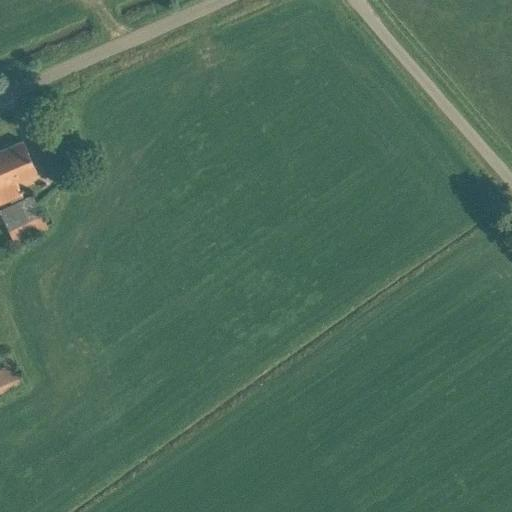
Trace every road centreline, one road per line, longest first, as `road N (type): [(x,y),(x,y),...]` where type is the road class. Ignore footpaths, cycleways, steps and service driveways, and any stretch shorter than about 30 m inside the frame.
road 1 (unclassified): [(0,94),(212,0)]
road 2 (unclassified): [(511,174),(362,0)]
